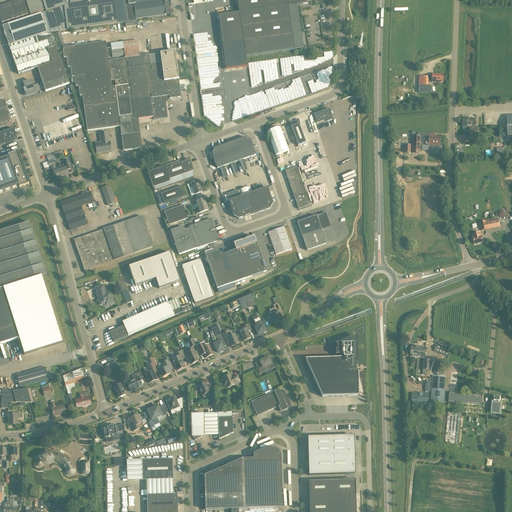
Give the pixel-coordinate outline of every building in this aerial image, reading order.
[(30,15),(44,10),(40,0),(19,0),(0,6),(0,18),(1,23),(30,13),(30,15)] [(44,34),(47,33),(117,24),(113,0),(41,0),(46,12),(3,27),(9,45),(44,34)] [(125,0),(128,22),(136,21),(136,19),(171,14),(168,0),(125,0)] [(237,0),(239,11),(218,14),(219,21),(220,26),(221,35),(224,55),(224,56),(226,69),(247,66),(246,56),(293,50),(303,48),(297,5),(307,3),(306,0),(237,0)] [(58,48),(65,45),(61,32),(54,34),(58,48)] [(13,60),(56,46),(52,33),(47,34),(47,33),(44,34),(9,45),(9,46),(13,60)] [(112,64),(109,65),(106,46),(96,48),(96,44),(62,48),(64,58),(66,58),(68,68),(70,67),(72,77),(74,77),(76,87),(78,86),(80,96),(82,96),(84,106),(84,112),(87,131),(112,128),(120,127),(121,135),(123,151),(142,148),(140,133),(134,134),(132,120),(153,117),(153,120),(168,118),(165,99),(181,97),(179,80),(175,52),(160,54),(145,56),(145,53),(140,54),(138,41),(123,43),(111,44),(111,51),(112,58),(125,56),(125,59),(123,59),(123,58),(113,59),(113,60),(111,61),(112,64)] [(56,46),(13,60),(19,74),(37,68),(43,85),(38,87),(37,84),(33,85),(32,83),(25,85),(25,88),(23,89),(25,92),(26,92),(27,95),(40,91),(39,89),(44,88),(45,92),(69,84),(56,46)] [(309,58),(323,56),(322,47),(308,49),(309,58)] [(443,83),(443,75),(432,74),(431,82),(443,83)] [(431,94),(431,85),(428,85),(428,77),(419,77),(418,85),(419,85),(419,93),(431,94)] [(0,126),(6,125),(5,123),(5,122),(11,121),(9,114),(4,100),(0,101),(0,126)] [(332,119),(329,111),(322,113),(321,111),(314,114),(317,123),(326,119),(327,121),(332,119)] [(477,136),(478,127),(476,127),(476,119),(463,118),(463,127),(472,127),(472,129),(470,129),(470,136),(477,136)] [(298,146),(306,143),(299,124),(300,124),(298,119),(290,123),(298,146)] [(275,156),(289,151),(281,127),(267,132),(275,156)] [(0,146),(17,141),(13,129),(2,133),(0,133),(0,146)] [(108,133),(108,132),(99,134),(101,143),(95,144),(97,153),(111,151),(109,141),(108,133)] [(412,145),(411,153),(420,154),(420,151),(420,144),(429,144),(430,144),(439,145),(440,137),(435,137),(429,137),(429,134),(418,133),(418,136),(412,136),(412,145)] [(214,148),(212,154),(212,155),(217,169),(256,155),(251,141),(251,140),(245,137),(214,148)] [(48,161),(64,155),(62,150),(47,156),(48,161)] [(0,191),(18,185),(19,187),(28,184),(17,152),(8,155),(9,157),(0,159),(0,191)] [(60,170),(57,171),(55,164),(58,163),(57,159),(43,164),(44,168),(49,166),(49,167),(51,167),(54,175),(56,175),(57,179),(63,177),(60,170)] [(60,170),(63,177),(63,178),(67,176),(66,175),(69,174),(67,171),(72,169),(69,160),(62,162),(63,165),(59,166),(60,170)] [(193,171),(189,160),(181,162),(180,161),(148,172),(153,188),(170,182),(169,180),(193,171)] [(298,209),(310,205),(296,167),(285,171),(298,209)] [(190,187),(188,188),(191,196),(195,195),(202,193),(199,184),(197,185),(196,181),(189,184),(190,187)] [(108,206),(116,203),(110,186),(102,188),(108,206)] [(164,204),(185,196),(182,187),(161,194),(164,204)] [(267,188),(228,201),(234,217),(239,219),(270,208),(272,203),(267,188)] [(70,230),(87,225),(81,206),(94,202),(90,192),(61,203),(70,230)] [(197,208),(206,205),(204,199),(193,203),(193,205),(196,204),(197,207),(197,208)] [(166,219),(185,212),(183,205),(164,212),(166,219)] [(197,208),(197,207),(195,208),(197,212),(196,212),(196,214),(208,210),(206,205),(197,208)] [(185,212),(166,219),(168,225),(187,219),(185,212)] [(307,251),(336,241),(330,226),(325,213),(297,223),(307,251)] [(84,271),(152,247),(142,216),(74,240),(84,271)] [(500,227),(499,220),(498,218),(492,220),(494,229),(500,227)] [(210,222),(209,221),(208,220),(189,227),(189,228),(185,230),(181,227),(170,231),(178,255),(216,242),(215,241),(216,239),(218,238),(215,232),(214,232),(213,228),(214,228),(212,222),(210,222)] [(481,231),(494,229),(492,220),(479,223),(481,231)] [(0,344),(4,344),(19,339),(24,355),(63,343),(42,277),(46,275),(44,268),(46,267),(45,265),(43,266),(43,265),(30,223),(0,232),(0,344)] [(276,255),(292,249),(284,227),(268,232),(276,255)] [(481,236),(480,232),(472,234),(475,244),(483,242),(482,236),(481,236)] [(265,271),(254,237),(234,244),(236,250),(223,255),(217,252),(205,256),(216,288),(265,271)] [(180,279),(170,251),(129,265),(136,284),(156,277),(159,287),(180,279)] [(180,270),(196,306),(214,299),(199,262),(180,270)] [(122,277),(117,279),(127,304),(132,301),(122,277)] [(105,294),(103,286),(95,288),(99,299),(98,299),(100,305),(105,303),(105,302),(108,301),(108,302),(110,304),(112,303),(112,301),(109,292),(105,294)] [(273,293),(270,288),(256,294),(259,299),(273,293)] [(252,294),(238,300),(243,311),(248,308),(256,305),(253,299),(254,299),(252,294)] [(240,306),(238,301),(230,304),(232,309),(240,306)] [(172,311),(169,302),(122,322),(124,326),(109,333),(113,342),(181,313),(192,309),(190,303),(172,311)] [(273,307),(272,304),(268,306),(271,314),(275,323),(282,320),(278,311),(276,312),(274,307),(273,307)] [(209,313),(204,316),(206,320),(210,318),(215,316),(213,312),(209,313)] [(263,324),(259,315),(252,318),(254,322),(253,322),(255,327),(254,327),(256,330),(255,331),(257,334),(258,336),(259,335),(263,334),(263,333),(267,332),(263,324)] [(188,328),(195,325),(192,320),(186,323),(188,328)] [(251,338),(248,332),(251,331),(248,325),(244,327),(245,329),(243,330),(244,332),(240,333),(242,338),(243,337),(245,341),(251,338)] [(218,328),(210,332),(211,335),(213,334),(215,340),(213,341),(214,344),(217,353),(218,353),(219,352),(219,353),(223,351),(223,350),(225,349),(223,347),(226,346),(218,328)] [(230,336),(228,331),(223,334),(226,342),(229,341),(232,347),(239,343),(235,334),(230,336)] [(190,348),(196,346),(192,339),(187,341),(190,348)] [(144,342),(139,344),(140,348),(142,347),(144,351),(147,349),(144,342)] [(205,346),(204,343),(195,346),(200,357),(204,355),(205,358),(213,355),(208,345),(205,346)] [(305,360),(306,360),(322,397),(359,396),(358,370),(356,370),(356,365),(358,364),(357,343),(335,344),(338,350),(336,350),(336,352),(336,354),(336,355),(340,355),(342,358),(305,360)] [(448,357),(450,349),(437,344),(434,352),(448,357)] [(419,353),(419,347),(412,346),(411,357),(418,358),(418,353),(419,353)] [(191,364),(198,361),(193,350),(186,353),(191,364)] [(177,371),(185,367),(181,359),(185,358),(182,351),(176,353),(178,357),(172,359),(177,371)] [(117,366),(115,363),(112,356),(106,359),(108,362),(105,363),(106,368),(114,365),(115,367),(117,366)] [(270,370),(276,368),(271,357),(260,362),(262,366),(257,368),(260,374),(265,372),(270,369),(270,370)] [(151,384),(156,382),(156,380),(157,380),(154,372),(157,371),(151,358),(147,360),(149,365),(149,366),(151,372),(145,375),(149,383),(151,383),(151,384)] [(430,371),(432,360),(424,359),(422,370),(430,371)] [(162,377),(170,374),(167,367),(171,366),(169,360),(164,362),(166,368),(159,371),(162,377)] [(440,376),(445,364),(439,362),(434,374),(440,376)] [(16,376),(20,388),(49,380),(45,368),(16,376)] [(72,373),(63,378),(65,386),(75,383),(75,382),(84,379),(83,374),(81,369),(72,373)] [(133,380),(127,383),(129,388),(131,392),(142,387),(139,379),(143,377),(140,372),(136,373),(137,375),(138,378),(133,380)] [(231,378),(230,374),(222,377),(227,388),(234,385),(234,384),(240,382),(237,376),(231,378)] [(444,407),(446,377),(433,376),(430,407),(444,407)] [(119,398),(126,395),(121,384),(123,383),(121,379),(118,380),(120,384),(114,387),(119,398)] [(209,392),(207,387),(205,383),(198,386),(202,396),(203,395),(204,398),(207,396),(206,394),(209,400),(209,403),(214,403),(214,390),(209,392)] [(44,396),(53,394),(51,387),(42,390),(44,396)] [(8,402),(31,403),(27,389),(13,391),(8,392),(5,389),(2,389),(2,395),(1,402),(8,402)] [(273,392),(272,389),(264,393),(265,395),(251,402),(257,416),(278,407),(281,412),(288,409),(287,408),(291,406),(284,391),(280,393),(279,390),(273,392)] [(86,406),(91,405),(88,393),(82,394),(79,395),(80,399),(75,400),(77,408),(85,406),(86,406)] [(412,403),(429,404),(429,394),(412,393),(412,403)] [(482,404),(483,396),(449,393),(449,401),(482,404)] [(166,401),(163,402),(167,410),(169,409),(171,411),(172,415),(180,411),(180,409),(181,409),(182,408),(182,400),(178,402),(177,400),(176,401),(175,398),(174,397),(173,398),(173,397),(170,398),(170,399),(169,399),(169,400),(170,401),(167,402),(166,401)] [(56,407),(54,403),(53,401),(51,402),(50,404),(51,408),(54,417),(60,415),(60,414),(66,413),(63,405),(56,407)] [(160,410),(158,406),(153,408),(157,418),(162,416),(163,417),(165,416),(162,409),(160,410)] [(157,418),(153,408),(147,411),(149,415),(147,416),(149,423),(152,422),(152,420),(157,418)] [(10,415),(10,412),(5,413),(6,419),(9,419),(9,425),(18,424),(18,419),(23,418),(23,414),(10,415)] [(458,445),(461,414),(448,412),(445,444),(458,445)] [(195,440),(203,437),(205,436),(206,435),(204,430),(204,413),(191,414),(192,437),(193,437),(195,440)] [(134,431),(140,428),(139,424),(142,423),(138,415),(132,418),(134,423),(131,425),(132,428),(129,429),(131,432),(134,431)] [(219,440),(233,433),(232,417),(218,418),(219,440)] [(115,427),(115,425),(112,426),(112,425),(111,425),(112,426),(110,426),(109,426),(106,427),(106,428),(103,429),(105,438),(106,438),(108,437),(108,438),(110,438),(110,437),(112,437),(112,441),(118,439),(117,433),(117,432),(118,432),(117,426),(115,427)] [(343,437),(343,436),(308,437),(309,476),(350,475),(350,460),(355,459),(354,451),(353,451),(353,441),(349,437),(343,437)] [(153,438),(144,442),(146,447),(155,443),(153,438)] [(219,469),(204,476),(204,479),(205,510),(225,510),(231,509),(231,511),(238,511),(239,509),(244,509),(281,508),(282,508),(281,481),(281,454),(279,454),(279,452),(277,451),(277,450),(275,449),(274,449),(273,448),(272,448),(271,449),(270,449),(269,447),(253,454),(253,459),(243,459),(238,461),(237,462),(219,469)] [(49,453),(46,452),(46,451),(45,451),(44,451),(43,451),(42,451),(41,452),(40,453),(41,454),(37,457),(37,458),(39,459),(38,461),(38,462),(37,462),(37,463),(37,464),(37,465),(38,466),(39,466),(40,466),(41,466),(42,465),(42,464),(42,463),(44,464),(45,464),(46,464),(47,464),(48,464),(49,463),(50,462),(53,461),(54,461),(56,461),(58,462),(60,463),(62,465),(64,467),(65,469),(66,470),(66,471),(66,472),(66,473),(67,474),(68,475),(69,475),(70,475),(71,475),(72,475),(73,474),(73,473),(74,473),(74,472),(74,471),(74,470),(74,469),(73,469),(73,468),(72,468),(68,470),(67,467),(65,465),(69,461),(68,461),(66,459),(63,457),(61,456),(59,455),(57,454),(55,454),(53,453),(51,453),(49,453)] [(126,458),(115,458),(115,466),(126,466),(126,458)] [(142,480),(173,480),(172,459),(142,460),(142,480)] [(80,463),(80,464),(80,466),(80,467),(81,468),(81,469),(90,469),(90,461),(84,461),(84,460),(83,460),(82,461),(81,461),(81,462),(80,463)] [(354,511),(354,505),(353,495),(356,495),(355,480),(309,482),(309,511),(355,511),(356,511),(354,511)] [(177,502),(177,494),(147,495),(147,511),(177,511),(178,507),(179,507),(179,502),(177,502)]
